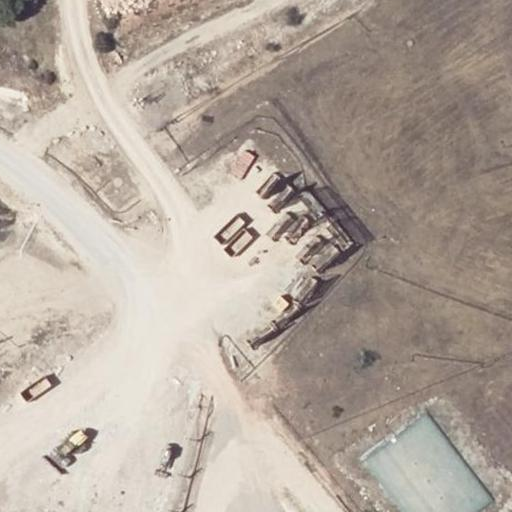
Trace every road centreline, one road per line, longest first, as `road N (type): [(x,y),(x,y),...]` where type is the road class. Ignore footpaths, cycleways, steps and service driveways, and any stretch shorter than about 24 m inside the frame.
road 1 (track): [(215,373),(172,192),(92,79),(75,0)]
road 2 (track): [(3,161),(269,0)]
road 3 (track): [(320,511),(230,410)]
